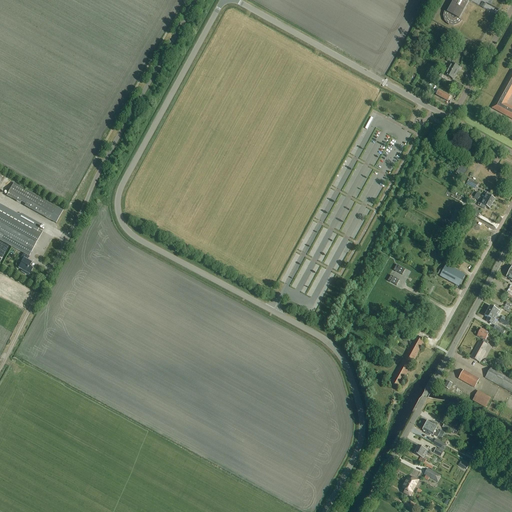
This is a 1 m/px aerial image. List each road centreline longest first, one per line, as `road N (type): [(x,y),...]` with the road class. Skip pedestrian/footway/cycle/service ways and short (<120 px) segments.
road 1 (unclassified): [(324,511),(361,435),(342,357),(318,335),(133,236),(117,209),(124,180),(223,0)]
road 2 (unclassified): [(195,0),(39,290)]
road 3 (unclassified): [(362,511),(511,239)]
road 4 (unclassified): [(451,119),(236,0)]
road 5 (unclassified): [(511,204),(433,345)]
road 6 (unclassified): [(451,119),(511,8)]
